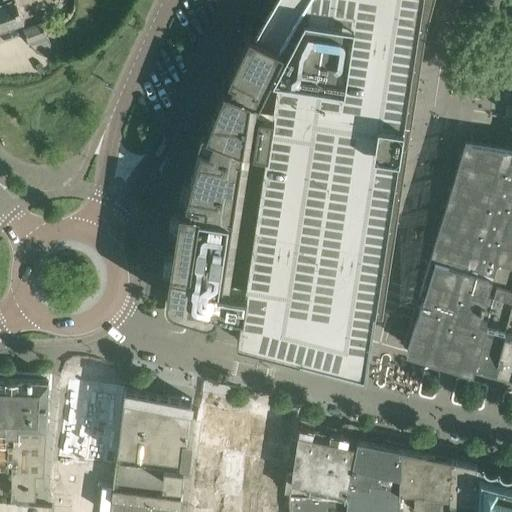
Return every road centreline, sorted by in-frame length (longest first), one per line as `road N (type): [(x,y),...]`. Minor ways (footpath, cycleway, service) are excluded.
road 1 (residential): [(511,431),(250,371),(163,340)]
road 2 (unclassified): [(103,249),(132,188),(163,152),(234,0)]
road 3 (unclassified): [(169,0),(115,116),(82,235)]
road 4 (residential): [(511,133),(424,118),(450,0)]
